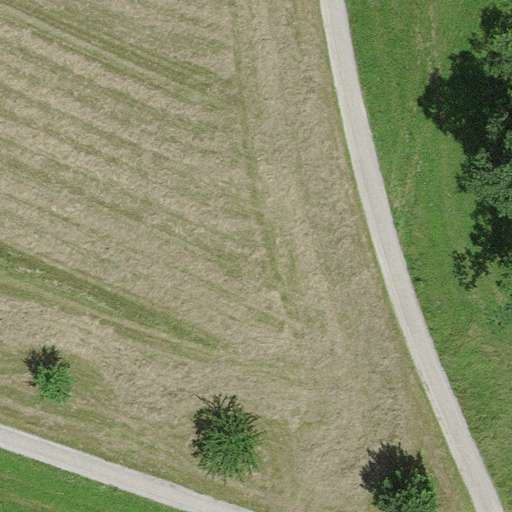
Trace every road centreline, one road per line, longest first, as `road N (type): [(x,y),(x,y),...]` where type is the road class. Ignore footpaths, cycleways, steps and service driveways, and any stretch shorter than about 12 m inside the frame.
road 1 (track): [(487,511),(401,317),(334,64),(329,0)]
road 2 (track): [(0,436),(228,511)]
